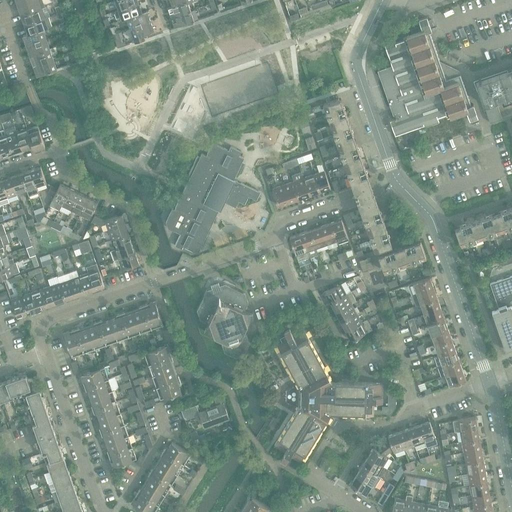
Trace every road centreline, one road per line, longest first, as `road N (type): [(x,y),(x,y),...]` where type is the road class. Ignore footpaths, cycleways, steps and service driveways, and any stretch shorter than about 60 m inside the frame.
road 1 (tertiary): [(487,379),(427,211),(395,180)]
road 2 (tertiary): [(395,180),(355,63),(382,0)]
road 3 (residential): [(152,282),(125,205),(66,177),(61,149)]
road 4 (residential): [(104,511),(46,355)]
road 5 (residential): [(46,355),(39,332),(46,320),(152,282)]
road 6 (residential): [(276,239),(286,221),(395,180)]
road 7 (residential): [(152,282),(276,239)]
road 8 (residential): [(335,494),(375,428),(414,406)]
road 9 (residential): [(116,511),(165,431),(156,406)]
